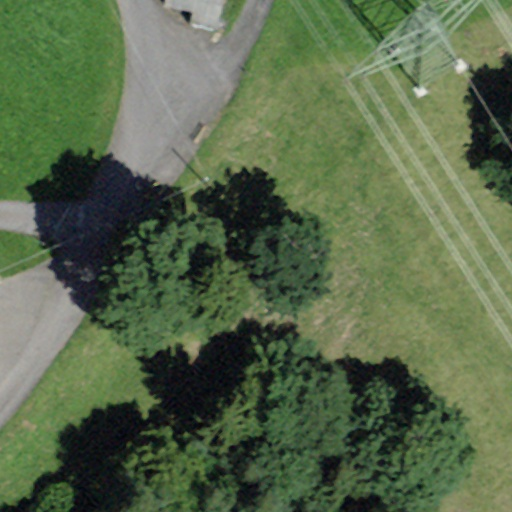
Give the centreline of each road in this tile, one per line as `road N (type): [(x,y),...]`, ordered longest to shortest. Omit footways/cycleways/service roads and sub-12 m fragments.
road 1 (track): [(136,0),(159,87),(112,218),(17,390),(0,406)]
road 2 (track): [(159,87),(241,43),(255,0)]
